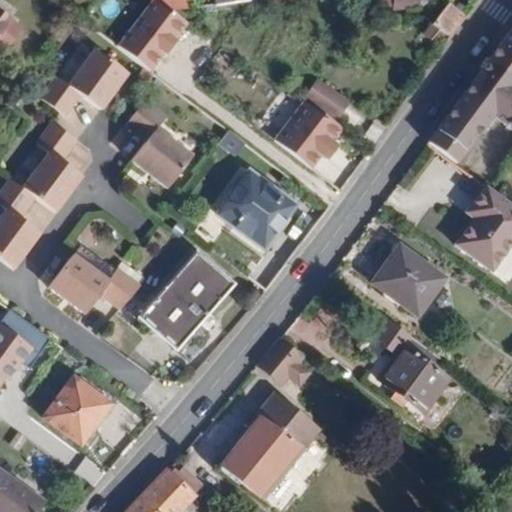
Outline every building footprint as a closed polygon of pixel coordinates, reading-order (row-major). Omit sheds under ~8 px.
[(170,13),(153,0),(149,0),(115,46),(149,72),(186,24),(170,13)] [(185,0),(153,0),(170,13),(186,11),(185,0)] [(215,0),(217,9),(249,6),(248,0),(215,0)] [(430,7),(430,0),(377,0),(377,14),(430,7)] [(462,17),(446,6),(424,36),(431,40),(438,30),(448,36),(462,17)] [(511,79),(511,9),(420,139),(454,163),(486,117),(511,135),(511,90),(507,87),(511,79)] [(0,35),(9,22),(0,15),(0,35)] [(56,74),(40,95),(65,113),(80,93),(100,108),(126,71),(96,48),(68,83),(56,74)] [(347,103),(314,80),(300,100),(332,123),(347,103)] [(332,123),(300,100),(270,140),(309,169),(339,129),(332,123)] [(141,101),(123,124),(143,140),(129,158),(129,160),(165,186),(188,154),(154,127),(162,117),(141,101)] [(34,195),(54,210),(81,174),(61,160),(76,139),(53,121),(37,142),(49,151),(23,187),(34,195)] [(418,150),(400,187),(409,191),(426,154),(418,150)] [(248,174),(217,216),(261,249),(292,207),(248,174)] [(18,216),(34,195),(23,187),(9,178),(0,189),(0,203),(7,209),(0,217),(0,258),(13,267),(39,231),(18,216)] [(511,208),(485,189),(484,188),(469,208),(477,213),(472,221),(452,247),(489,273),(511,242),(511,208)] [(477,213),(469,208),(464,215),(472,221),(477,213)] [(395,246),(368,284),(414,318),(442,280),(395,246)] [(193,254),(137,319),(174,351),(230,286),(193,254)] [(116,308),(136,286),(113,269),(105,281),(70,255),(47,287),(82,313),(96,294),(116,308)] [(49,341),(5,310),(0,316),(0,386),(17,362),(28,370),(49,341)] [(331,335),(327,312),(295,318),(300,341),(331,335)] [(265,353),(254,367),(280,386),(285,380),(297,389),(309,373),(299,365),(304,358),(279,340),(277,338),(265,353)] [(400,346),(375,381),(421,415),(446,380),(400,346)] [(71,377),(40,420),(78,447),(109,405),(71,377)] [(272,395),(255,416),(259,419),(218,468),(238,484),(240,482),(260,499),(313,434),(316,430),(272,395)] [(173,478),(166,471),(125,511),(179,511),(194,496),(193,495),(199,488),(181,470),(173,478)] [(38,511),(43,505),(0,472),(0,511),(38,511)]
